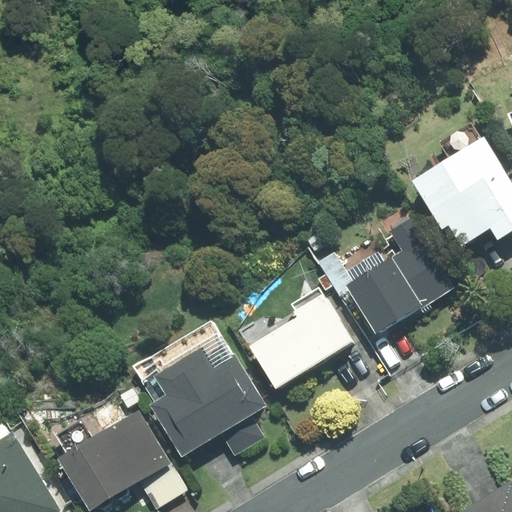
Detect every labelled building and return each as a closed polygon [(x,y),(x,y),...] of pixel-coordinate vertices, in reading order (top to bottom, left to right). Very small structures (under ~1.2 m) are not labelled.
[(511,238),(511,158),(498,135),(425,179),(455,228),(462,224),(475,245),(505,227),(511,239),(511,238)] [(359,284),(389,333),(466,286),(423,216),(398,231),(412,253),(359,284)] [(262,344),(289,388),(367,340),(337,292),(306,312),(308,316),(262,344)] [(163,403),(194,456),(281,404),(251,354),(229,367),(216,346),(167,375),(179,394),(163,403)] [(150,409),(70,457),(103,510),(182,461),(150,409)] [(0,446),(0,511),(71,511),(76,510),(27,430),(0,446)] [(511,511),(511,482),(468,509),(469,511),(511,511)]
